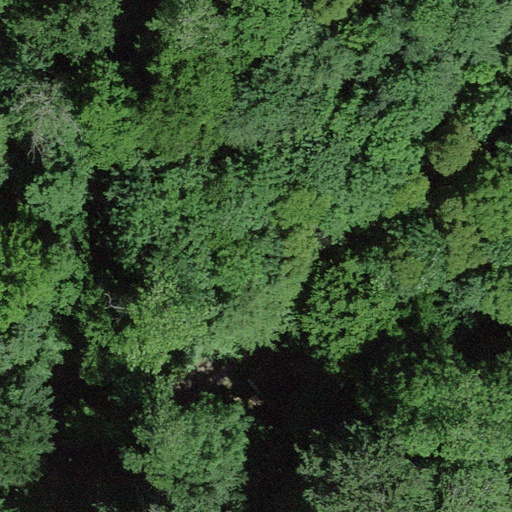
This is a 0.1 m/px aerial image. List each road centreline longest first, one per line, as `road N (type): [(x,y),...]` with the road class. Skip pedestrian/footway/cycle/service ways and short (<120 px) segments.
road 1 (track): [(61,500),(511,114)]
road 2 (track): [(151,0),(72,336),(61,500)]
